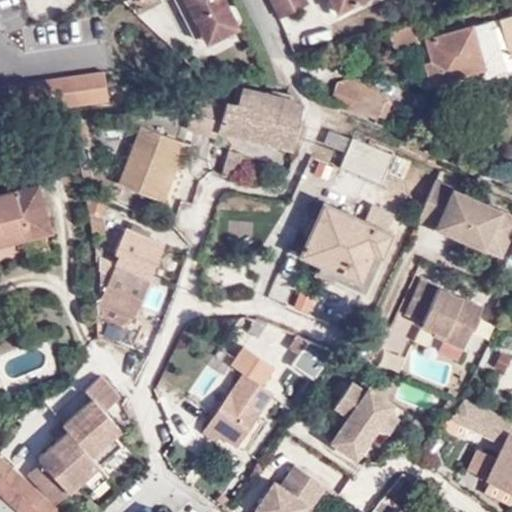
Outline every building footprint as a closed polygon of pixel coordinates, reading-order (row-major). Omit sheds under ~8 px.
[(176,0),(195,37),(204,32),(235,17),(227,0),(176,0)] [(275,0),(283,13),(310,0),(275,0)] [(511,11),(480,21),(494,70),(511,64),(511,11)] [(240,25),(235,17),(204,32),(208,40),(240,25)] [(488,71),(494,70),(480,21),(469,24),(469,23),(429,35),(435,58),(428,61),(432,79),(486,63),(488,71)] [(347,81),(388,98),(391,89),(351,73),(347,81)] [(393,100),(388,98),(347,81),(342,80),(336,96),(380,114),(382,110),(388,112),(393,100)] [(232,99),(224,128),(298,146),(303,102),(287,92),(245,84),(241,101),(232,99)] [(215,96),(202,101),(194,126),(223,134),(224,128),(232,99),(235,87),(215,96)] [(81,116),(66,118),(74,140),(86,136),(81,116)] [(121,177),(161,196),(180,151),(187,154),(192,142),(146,122),(121,177)] [(351,150),(346,164),(386,182),(398,153),(359,136),(353,151),(351,150)] [(235,148),(229,174),(234,177),(242,177),(249,152),(235,148)] [(180,151),(161,196),(167,200),(187,154),(180,151)] [(456,190),(436,181),(419,221),(453,236),(455,231),(463,235),(461,240),(485,251),(502,213),(455,192),(456,190)] [(37,182),(0,191),(0,235),(49,223),(37,182)] [(380,250),(388,254),(398,231),(330,201),(309,253),(329,261),(370,278),(380,250)] [(49,223),(0,235),(0,242),(50,230),(49,223)] [(104,272),(105,299),(102,305),(134,320),(169,246),(134,230),(122,253),(128,256),(124,266),(100,254),(100,259),(105,262),(103,267),(117,274),(116,278),(104,272)] [(453,236),(461,240),(463,235),(455,231),(453,236)] [(374,290),(388,254),(380,250),(370,278),(329,261),(325,269),(374,290)] [(423,326),(437,333),(448,338),(446,342),(466,352),(484,310),(423,281),(407,314),(425,323),(423,326)] [(101,315),(130,329),(134,320),(102,305),(101,304),(101,315)] [(250,332),(260,317),(254,315),(245,328),(250,332)] [(266,320),(260,317),(250,332),(256,336),(266,320)] [(448,338),(437,333),(435,338),(446,342),(448,338)] [(331,348),(296,334),(288,346),(297,351),(290,361),(311,376),(331,348)] [(0,356),(0,391),(55,368),(43,339),(0,356)] [(274,364),(243,343),(231,361),(243,370),(202,428),(212,435),(215,430),(221,434),(236,444),(273,389),(262,382),(274,364)] [(351,413),(333,438),(357,455),(395,401),(356,374),(336,403),(351,413)] [(64,423),(69,429),(42,453),(46,457),(31,471),(28,473),(54,503),(58,500),(78,481),(88,492),(109,474),(99,464),(123,443),(114,433),(121,428),(105,409),(119,396),(101,375),(85,389),(92,398),(64,423)] [(511,433),(470,414),(462,430),(503,448),(499,458),(491,455),(482,476),(511,490),(511,433)] [(215,430),(212,435),(218,439),(221,434),(215,430)] [(482,476),(491,455),(475,447),(466,469),(482,476)] [(63,511),(0,454),(0,491),(22,511),(63,511)] [(328,483),(298,462),(287,478),(291,480),(287,486),(283,484),(277,479),(254,511),(301,511),(308,502),(312,505),(328,483)] [(287,478),(283,484),(287,486),(291,480),(287,478)] [(410,511),(404,507),(400,511),(394,511),(398,507),(385,497),(373,511),(410,511)]
